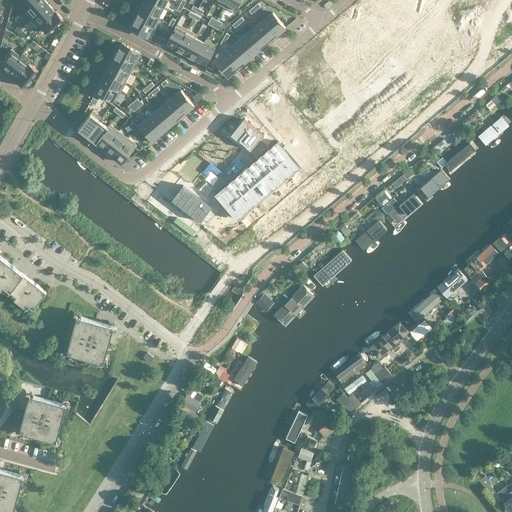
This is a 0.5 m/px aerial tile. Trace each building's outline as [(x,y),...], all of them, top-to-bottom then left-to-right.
[(26,9),(36,0),(19,0),(18,1),(26,9)] [(30,20),(48,4),(44,0),(36,0),(26,9),(22,12),(30,20)] [(157,16),(162,7),(148,0),(145,0),(141,8),(157,17),(157,16)] [(240,0),(227,0),(224,7),(234,13),(240,0)] [(55,12),(55,11),(48,4),(30,20),(37,28),(41,25),(55,12)] [(161,18),(157,16),(157,17),(141,8),(136,18),(152,26),(152,27),(155,28),(161,18)] [(56,11),(55,11),(55,12),(41,25),(48,33),(64,19),(56,11)] [(273,12),(264,20),(277,35),(285,27),(273,12)] [(152,26),(136,18),(130,27),(147,36),(152,27),(152,26)] [(277,35),(264,20),(256,27),(268,42),(277,35)] [(176,49),(187,29),(177,24),(166,44),(176,49)] [(268,42),(256,27),(248,34),(260,49),(268,42)] [(195,37),(195,38),(197,34),(187,29),(176,49),(186,55),(195,37)] [(260,49),(248,34),(239,41),(252,55),(260,49)] [(204,43),(204,42),(195,38),(195,37),(186,55),(195,60),(204,43)] [(205,65),(216,45),(206,39),(204,42),(204,43),(195,60),(205,65)] [(252,55),(239,41),(231,48),(244,62),(252,55)] [(136,64),(141,54),(122,43),(117,53),(136,64)] [(244,62),(231,48),(223,55),(235,69),(244,62)] [(20,57),(20,56),(11,50),(0,64),(0,66),(8,72),(20,57)] [(23,53),(20,56),(20,57),(8,72),(16,79),(29,63),(32,60),(23,53)] [(136,64),(117,53),(111,63),(131,73),(136,64)] [(235,69),(223,55),(214,62),(227,77),(235,69)] [(38,70),(29,63),(16,79),(15,80),(25,87),(38,70)] [(126,83),(131,73),(111,63),(106,72),(126,83)] [(120,92),(126,83),(106,72),(101,82),(120,92)] [(115,102),(120,92),(101,82),(96,91),(115,102)] [(181,90),(172,97),(185,112),(194,105),(181,90)] [(185,112),(172,97),(164,104),(177,119),(185,112)] [(177,119),(164,104),(156,111),(168,126),(177,119)] [(102,118),(93,110),(83,123),(78,129),(82,132),(87,136),(99,120),(100,121),(102,118)] [(168,126),(156,111),(148,118),(160,133),(168,126)] [(511,120),(506,113),(477,139),(482,146),(511,120)] [(160,133),(148,118),(139,126),(152,140),(160,133)] [(231,135),(251,150),(263,134),(243,119),(231,135)] [(108,127),(107,127),(100,121),(99,120),(87,136),(96,142),(108,127)] [(104,149),(118,131),(110,124),(107,127),(108,127),(96,142),(104,149)] [(127,137),(118,131),(104,149),(113,156),(127,137)] [(136,144),(127,137),(113,156),(122,163),(136,144)] [(451,174),(479,150),(471,140),(443,164),(451,174)] [(278,141),(215,195),(236,219),(298,166),(278,141)] [(319,144),(314,152),(325,158),(330,150),(319,144)] [(410,167),(393,182),(397,186),(414,171),(410,167)] [(450,178),(441,168),(416,190),(425,200),(450,178)] [(183,185),(172,199),(200,222),(212,207),(183,185)] [(387,216),(395,226),(422,203),(413,193),(387,216)] [(358,237),(366,246),(386,229),(378,220),(358,237)] [(511,240),(511,224),(491,242),(500,251),(511,240)] [(339,230),(330,237),(335,244),(345,237),(339,230)] [(499,252),(491,244),(464,269),(472,278),(499,252)] [(320,288),(352,260),(341,249),(310,276),(320,288)] [(511,262),(508,258),(511,254),(511,253),(508,249),(497,259),(506,269),(511,262)] [(23,274),(11,264),(1,256),(0,256),(0,287),(1,289),(4,286),(10,291),(23,274)] [(471,279),(463,270),(440,290),(447,299),(471,279)] [(46,292),(36,283),(23,274),(10,291),(16,296),(14,299),(24,306),(26,304),(33,309),(46,292)] [(315,298),(301,284),(272,314),(285,327),(315,298)] [(443,299),(434,289),(407,313),(416,322),(443,299)] [(264,293),(255,302),(265,311),(274,302),(264,293)] [(103,362),(114,326),(77,316),(67,352),(103,362)] [(410,331),(418,340),(433,327),(425,318),(410,331)] [(409,332),(400,321),(367,347),(377,359),(409,332)] [(149,362),(153,357),(148,352),(143,357),(149,362)] [(370,362),(364,354),(333,378),(339,386),(370,362)] [(234,379),(243,385),(257,361),(249,356),(234,379)] [(380,360),(365,371),(377,386),(391,375),(380,360)] [(220,366),(212,380),(218,384),(227,370),(220,366)] [(337,390),(328,381),(305,403),(313,412),(337,390)] [(192,387),(183,403),(197,410),(202,402),(199,401),(203,394),(192,387)] [(234,394),(225,388),(206,419),(215,424),(234,394)] [(351,392),(349,396),(343,391),(337,399),(354,411),(362,400),(351,392)] [(56,441),(66,404),(30,394),(19,431),(56,441)] [(21,412),(16,410),(13,420),(18,421),(21,412)] [(308,415),(299,411),(286,439),(296,443),(308,415)] [(214,426),(206,421),(191,447),(199,452),(214,426)] [(296,453),(283,448),(270,482),(282,487),(296,453)] [(351,506),(359,469),(343,466),(335,503),(351,506)] [(0,508),(13,511),(23,475),(0,468),(0,508)] [(489,486),(485,480),(481,483),(485,489),(489,486)] [(133,481),(130,489),(142,493),(145,485),(133,481)] [(272,511),(281,489),(272,485),(261,511),(272,511)] [(511,511),(511,489),(500,498),(505,504),(505,508),(509,508),(511,511)]
